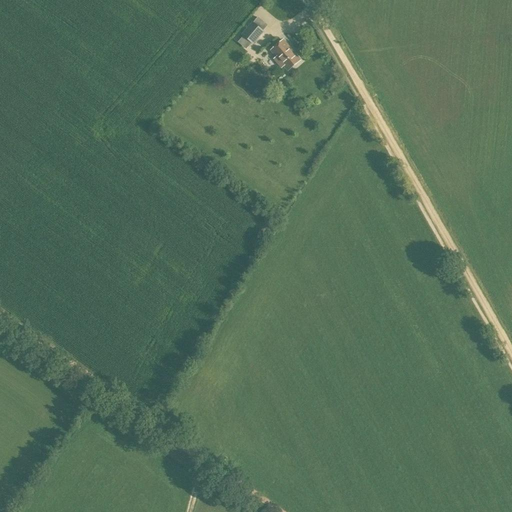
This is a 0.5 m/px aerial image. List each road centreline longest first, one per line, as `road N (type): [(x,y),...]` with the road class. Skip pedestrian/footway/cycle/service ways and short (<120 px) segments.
road 1 (track): [(309,0),(511,354)]
road 2 (track): [(281,511),(0,314)]
